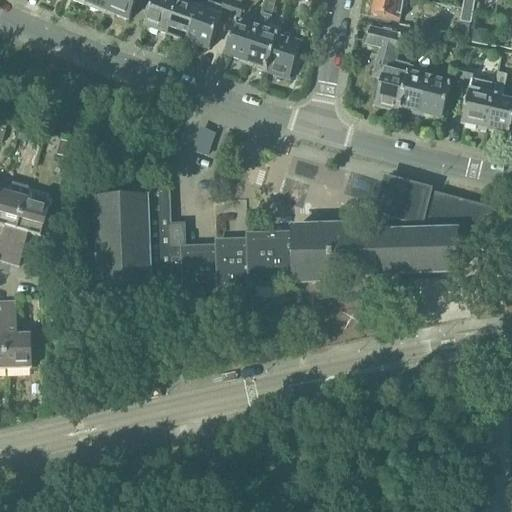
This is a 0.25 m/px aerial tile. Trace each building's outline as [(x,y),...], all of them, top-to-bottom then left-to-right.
[(88,0),(85,7),(98,12),(99,10),(108,14),(113,0),(88,0)] [(113,0),(108,14),(129,22),(138,0),(113,0)] [(167,0),(154,0),(145,28),(167,36),(178,4),(167,0)] [(253,38),(248,51),(252,53),(249,64),(254,66),(253,69),(266,74),(267,74),(279,38),(278,37),(281,27),(269,23),(276,0),(267,0),(259,27),(255,39),(253,38)] [(374,0),(372,16),(401,22),(404,5),(413,7),(414,2),(405,0),(374,0)] [(465,0),(463,10),(472,12),(474,0),(465,0)] [(223,9),(222,14),(230,16),(234,5),(226,2),(223,9)] [(178,4),(167,36),(188,44),(199,11),(178,4)] [(199,11),(188,44),(209,51),(222,14),(223,9),(209,4),(208,8),(202,6),(199,11)] [(234,5),(230,16),(239,19),(243,8),(234,5)] [(463,10),(461,23),(470,24),(472,12),(463,10)] [(224,54),(224,56),(249,64),(252,53),(248,51),(253,38),(255,39),(259,27),(250,24),(248,28),(236,24),(226,55),(224,54)] [(423,29),(420,46),(437,49),(440,33),(423,29)] [(370,30),(367,45),(381,49),(374,78),(382,80),(375,107),(398,113),(408,75),(410,66),(396,63),(402,38),(370,30)] [(279,38),(267,74),(289,81),(301,45),(279,38)] [(408,75),(398,113),(399,113),(400,111),(402,112),(402,110),(419,114),(422,102),(425,103),(429,89),(427,89),(430,77),(423,75),(424,69),(410,66),(408,75)] [(452,68),(450,77),(460,79),(461,70),(452,68)] [(461,70),(460,79),(472,81),(473,72),(461,70)] [(495,86),(485,130),(508,135),(507,137),(509,137),(509,139),(511,126),(511,100),(501,98),(506,76),(497,74),(495,86)] [(422,102),(419,114),(444,121),(444,119),(443,118),(451,86),(438,83),(439,79),(430,77),(427,89),(429,89),(425,103),(422,102)] [(472,81),(462,124),(485,130),(495,86),(472,81)] [(195,150),(194,154),(195,154),(207,157),(207,155),(213,137),(214,136),(201,131),(200,134),(199,138),(197,142),(196,146),(195,150)] [(97,225),(81,226),(82,260),(82,267),(98,266),(99,289),(113,289),(113,301),(114,301),(114,300),(169,298),(169,299),(170,299),(170,288),(183,287),(183,309),(188,309),(218,307),(218,308),(220,308),(219,291),(222,291),(249,290),(249,291),(250,291),(250,284),(253,284),(280,283),(280,284),(281,284),(281,275),(294,274),(294,285),(332,283),(332,279),(350,278),(350,277),(383,276),(384,277),(385,277),(385,276),(419,275),(419,276),(421,276),(421,274),(455,273),(455,275),(456,274),(456,262),(463,264),(463,262),(462,262),(466,247),(493,255),(494,253),(493,253),(503,213),(504,213),(504,212),(395,184),(386,181),(377,214),(386,217),(388,217),(382,237),(358,238),(358,229),(293,231),(293,236),(249,238),(249,237),(248,237),(248,243),(218,244),(218,243),(217,243),(217,249),(183,250),(169,251),(169,228),(167,188),(166,188),(166,189),(111,190),(110,190),(111,202),(96,202),(97,225)] [(26,200),(7,265),(19,268),(28,235),(41,239),(50,207),(52,202),(49,196),(29,191),(26,200)] [(2,193),(0,201),(0,227),(6,229),(0,248),(0,262),(7,265),(26,200),(2,193)] [(183,228),(169,228),(169,251),(183,250),(183,228)] [(16,303),(4,304),(7,371),(32,370),(30,337),(17,337),(16,303)]
